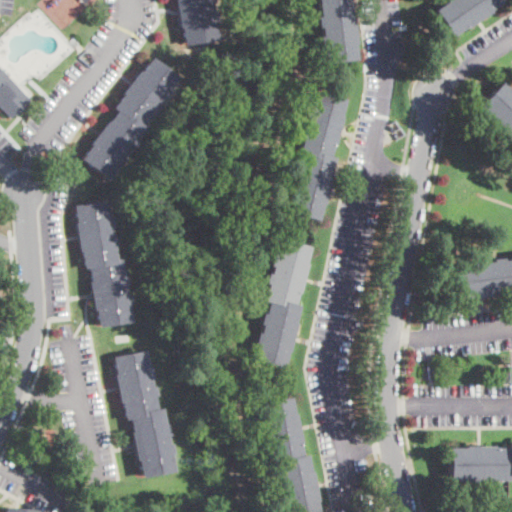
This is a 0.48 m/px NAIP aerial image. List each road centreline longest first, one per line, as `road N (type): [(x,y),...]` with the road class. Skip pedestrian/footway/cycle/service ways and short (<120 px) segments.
road 1 (residential): [(404,511),(387,414),(388,346),(434,92)]
road 2 (residential): [(0,421),(33,320),(24,190)]
